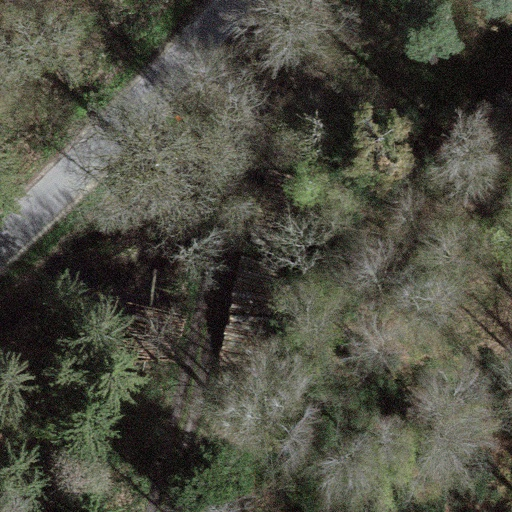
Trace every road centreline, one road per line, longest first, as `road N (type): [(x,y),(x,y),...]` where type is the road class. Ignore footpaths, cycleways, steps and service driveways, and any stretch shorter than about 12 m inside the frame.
road 1 (track): [(216,27),(244,141),(153,511)]
road 2 (unclassified): [(0,242),(238,0)]
